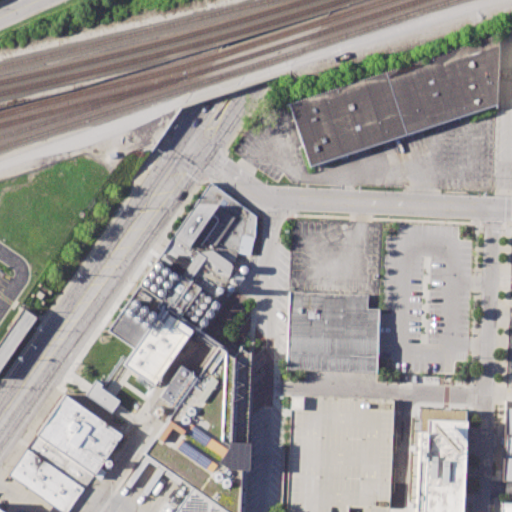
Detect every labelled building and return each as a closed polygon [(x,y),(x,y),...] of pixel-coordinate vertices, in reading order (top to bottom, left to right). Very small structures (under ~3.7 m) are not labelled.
[(287,104),(309,167),(495,105),(498,34),(287,104)] [(209,181),(100,340),(159,381),(192,335),(198,340),(222,306),(214,299),(228,280),(240,234),(253,238),(254,216),(209,181)] [(287,290),(285,369),(375,372),(378,309),(366,309),(366,295),(287,290)] [(0,345),(25,310),(37,318),(0,371),(0,345)] [(215,346),(195,375),(177,363),(144,411),(161,423),(140,453),(227,511),(242,511),(248,353),(238,347),(231,357),(215,346)] [(110,412),(118,401),(107,393),(99,404),(110,412)] [(63,394),(36,434),(93,474),(120,435),(63,394)] [(285,511),(289,395),(391,399),(387,506),(347,505),(346,511),(285,511)] [(511,407),(504,407),(501,480),(511,480),(511,407)] [(461,511),(465,421),(426,419),(425,433),(418,432),(414,511),(461,511)] [(36,434),(26,448),(83,488),(93,474),(36,434)] [(26,448),(6,474),(51,504),(63,511),(65,511),(83,488),(26,448)] [(229,511),(230,508),(224,504),(225,494),(218,504),(209,499),(207,499),(189,486),(188,490),(173,511),(229,511)] [(511,511),(511,503),(501,503),(500,511),(511,511)]
